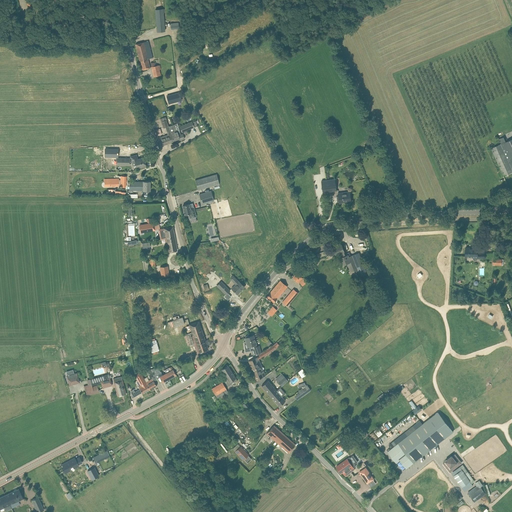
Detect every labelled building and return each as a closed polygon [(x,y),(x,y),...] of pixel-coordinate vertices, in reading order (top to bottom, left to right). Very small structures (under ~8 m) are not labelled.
[(163,13),(164,13),(163,8),(155,9),(157,32),(165,31),(163,13)] [(152,58),(148,41),(135,44),(142,70),(150,67),(148,59),(152,58)] [(160,74),(158,65),(155,66),(152,67),(154,76),(160,74)] [(179,92),(168,96),(170,103),(181,100),(179,92)] [(176,130),(174,124),(168,126),(165,117),(160,119),(163,128),(166,127),(168,135),(160,137),(163,145),(180,140),(185,139),(183,133),(181,134),(180,130),(177,131),(177,130),(176,130)] [(179,127),(182,132),(194,127),(192,121),(179,127)] [(511,138),(491,148),(504,176),(511,172),(511,138)] [(136,155),(130,157),(132,166),(135,165),(136,168),(145,166),(143,158),(137,159),(136,155)] [(216,174),(200,179),(195,180),(198,190),(219,184),(216,174)] [(335,179),(321,181),(323,192),(337,190),(335,179)] [(130,190),(145,190),(150,190),(150,181),(130,181),(130,190)] [(199,194),(202,204),(213,201),(211,191),(199,194)] [(339,202),(340,202),(347,201),(351,201),(350,191),(338,193),(339,196),(336,196),(337,202),(339,202)] [(195,212),(194,207),(193,207),(192,203),(183,206),(185,215),(188,214),(190,218),(195,216),(194,212),(195,212)] [(139,225),(140,232),(154,230),(153,223),(150,223),(150,218),(146,219),(147,224),(139,225)] [(131,239),(131,236),(135,236),(134,223),(127,223),(127,240),(131,239)] [(166,239),(174,237),(173,227),(158,229),(160,239),(166,239)] [(174,237),(166,239),(168,252),(177,251),(174,237)] [(367,274),(361,258),(359,253),(349,257),(348,254),(345,255),(344,252),(342,245),(333,248),(336,255),(340,253),(345,265),(348,263),(351,272),(357,270),(360,277),(367,274)] [(477,259),(484,259),(484,248),(477,248),(473,248),(470,248),(465,248),(465,256),(473,257),(473,258),(473,259),(474,260),(476,260),(477,260),(477,259)] [(169,275),(167,266),(160,267),(161,276),(169,275)] [(297,273),(292,277),(298,283),(299,282),(302,278),(297,273)] [(229,279),(232,282),(235,285),(232,289),(237,294),(240,290),(244,287),(233,275),(229,279)] [(217,286),(226,295),(230,290),(221,281),(217,286)] [(266,297),(270,300),(273,303),(287,286),(280,281),(270,292),(266,297)] [(294,298),(289,293),(282,302),(287,306),(294,298)] [(267,312),(272,316),(277,310),(273,306),(267,312)] [(171,329),(185,323),(183,316),(168,322),(171,329)] [(191,332),(184,335),(188,346),(193,344),(197,353),(207,350),(208,348),(199,321),(189,325),(191,332)] [(245,338),(246,341),(246,343),(244,344),(245,353),(245,352),(250,351),(250,346),(256,344),(253,335),(245,338)] [(157,339),(149,341),(152,353),(160,351),(157,339)] [(267,354),(275,348),(278,346),(275,343),(273,345),(272,345),(269,347),(260,353),(258,354),(259,356),(260,358),(260,359),(267,354)] [(263,376),(258,365),(261,364),(260,358),(259,356),(255,358),(248,361),(256,379),(263,376)] [(180,369),(178,365),(177,363),(176,364),(175,363),(172,364),(176,371),(180,369)] [(171,366),(165,370),(166,373),(169,378),(176,375),(173,370),(172,367),(171,366)] [(227,366),(221,370),(225,377),(222,378),(228,387),(237,381),(228,366),(227,366)] [(157,367),(151,369),(155,375),(157,379),(160,377),(162,382),(169,378),(166,373),(163,375),(161,371),(160,372),(157,367)] [(151,369),(148,370),(148,371),(150,375),(149,375),(150,378),(152,377),(152,379),(153,381),(157,379),(155,375),(151,369)] [(302,378),(306,375),(302,369),(298,372),(302,378)] [(73,370),(66,372),(67,375),(66,376),(69,385),(79,382),(76,373),(74,373),(73,370)] [(140,372),(135,375),(140,385),(138,386),(140,389),(142,393),(149,389),(146,382),(145,383),(140,372)] [(275,379),(278,381),(281,386),(288,381),(281,373),(275,379)] [(91,378),(91,379),(91,382),(92,384),(96,383),(101,382),(101,383),(103,388),(112,385),(111,380),(109,374),(91,378)] [(121,377),(113,379),(114,383),(114,384),(116,391),(118,396),(126,394),(125,389),(122,381),(121,377)] [(152,379),(146,382),(149,389),(156,385),(154,381),(153,381),(152,379)] [(261,386),(270,396),(276,391),(268,380),(261,386)] [(228,393),(227,390),(222,382),(211,388),(218,399),(228,393)] [(88,385),(84,386),(85,389),(86,392),(87,394),(88,394),(98,391),(99,390),(97,385),(96,383),(92,384),(90,384),(88,385)] [(305,386),(297,392),(298,393),(301,397),(309,391),(311,390),(307,385),(305,386)] [(285,401),(282,397),(285,393),(280,387),(276,391),(270,396),(279,406),(285,401)] [(388,451),(396,462),(400,459),(407,468),(414,462),(453,432),(438,412),(388,451)] [(277,434),(280,431),(274,425),(267,433),(271,437),(268,439),(272,442),(274,440),(278,435),(277,434)] [(378,428),(374,431),(379,437),(383,434),(378,428)] [(278,435),(274,440),(288,452),(295,444),(280,431),(277,434),(278,435)] [(374,431),(370,434),(375,440),(379,437),(374,431)] [(238,444),(233,449),(235,451),(243,459),(247,463),(251,459),(247,455),(248,455),(242,448),(240,447),(238,444)] [(107,451),(93,457),(94,460),(97,459),(98,462),(109,456),(107,451)] [(443,463),(450,471),(448,468),(459,460),(461,463),(454,454),(451,457),(446,461),(443,463)] [(74,458),(62,465),(64,468),(62,468),(65,473),(70,470),(69,467),(73,465),(74,468),(79,466),(78,465),(82,463),(79,457),(75,459),(74,458)] [(356,466),(350,457),(336,467),(340,473),(342,471),(346,476),(355,470),(354,468),(356,466)] [(463,464),(451,472),(461,487),(462,487),(463,489),(475,481),(463,464)] [(94,468),(88,472),(92,480),(98,476),(94,468)] [(374,479),(368,470),(361,475),(367,484),(374,479)] [(476,486),(467,493),(470,496),(474,502),(486,494),(481,487),(479,489),(478,489),(476,486)] [(19,489),(5,495),(10,504),(23,498),(19,489)] [(10,504),(5,495),(0,497),(0,509),(4,507),(6,511),(12,508),(10,504)] [(32,500),(37,511),(38,511),(44,510),(38,497),(32,500)]
